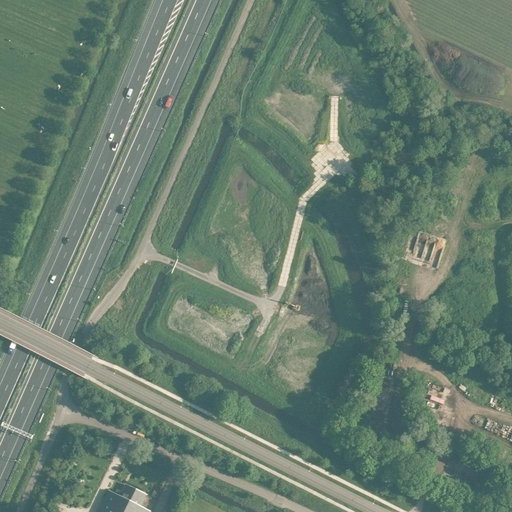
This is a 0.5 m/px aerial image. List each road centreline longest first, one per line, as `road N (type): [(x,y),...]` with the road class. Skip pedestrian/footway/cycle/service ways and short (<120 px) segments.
road 1 (motorway): [(0,464),(202,0)]
road 2 (unclassified): [(63,410),(65,381),(88,326),(140,248),(250,0)]
road 3 (motorway): [(172,0),(0,398)]
road 4 (tertiary): [(378,511),(0,322)]
road 5 (unclassified): [(301,511),(63,410)]
road 6 (track): [(334,101),(330,171),(302,200),(280,285)]
